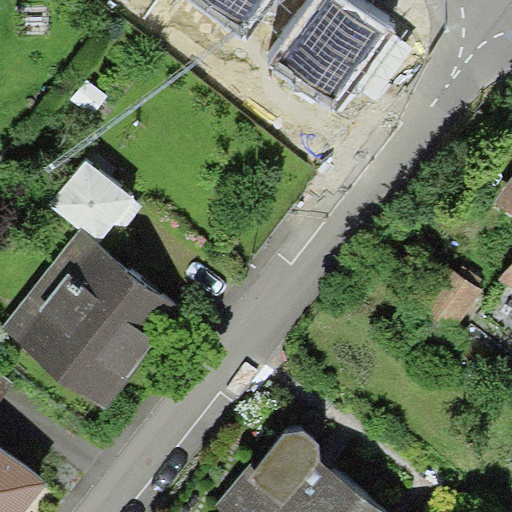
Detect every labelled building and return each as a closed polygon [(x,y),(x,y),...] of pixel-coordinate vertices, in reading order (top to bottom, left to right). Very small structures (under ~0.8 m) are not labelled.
[(197,0),(240,31),(262,0),(197,0)] [(388,20),(358,0),(306,0),(268,57),(333,101),(388,20)] [(511,177),(500,196),(511,203),(511,258),(502,274),(511,280),(511,177)] [(174,307),(75,234),(58,257),(68,265),(42,300),(27,289),(0,326),(0,327),(103,403),(174,307)] [(483,292),(447,265),(415,305),(451,333),(483,292)] [(0,408),(18,384),(0,370),(0,511),(14,511),(45,470),(0,436),(0,408)] [(281,422),(212,511),(397,511),(325,456),(322,436),(301,421),(281,422)]
